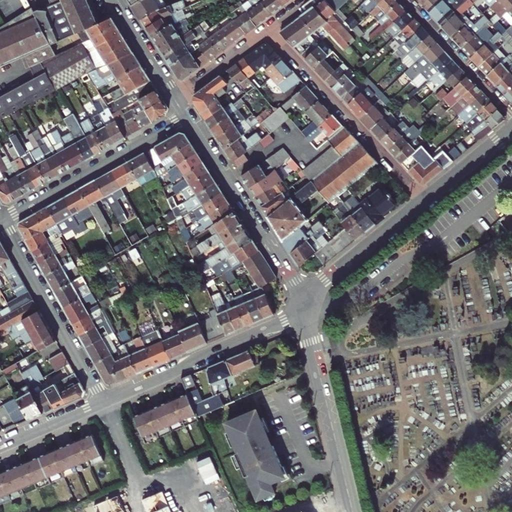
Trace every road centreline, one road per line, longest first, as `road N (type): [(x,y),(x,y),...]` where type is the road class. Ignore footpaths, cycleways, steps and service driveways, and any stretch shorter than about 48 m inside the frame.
road 1 (residential): [(425,198),(270,29)]
road 2 (residential): [(304,311),(101,403)]
road 3 (residential): [(1,221),(187,118)]
road 4 (tertiary): [(187,118),(300,298)]
road 5 (residential): [(101,403),(1,221)]
road 6 (tertiary): [(352,511),(304,311)]
road 7 (residential): [(425,198),(300,298)]
road 8 (residential): [(409,0),(511,111)]
